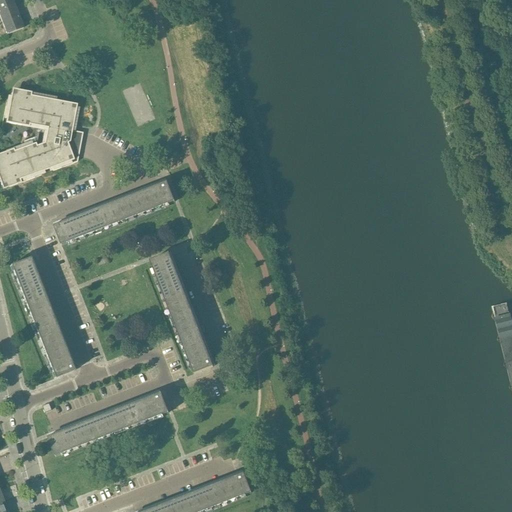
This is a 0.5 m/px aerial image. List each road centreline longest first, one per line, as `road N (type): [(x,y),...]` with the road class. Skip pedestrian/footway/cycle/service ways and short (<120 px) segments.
road 1 (residential): [(167,380),(173,396),(228,375),(180,248)]
road 2 (residential): [(91,377),(31,222)]
road 3 (residential): [(237,460),(96,511)]
road 4 (residential): [(31,222),(165,170)]
road 5 (residential): [(51,426),(167,380)]
